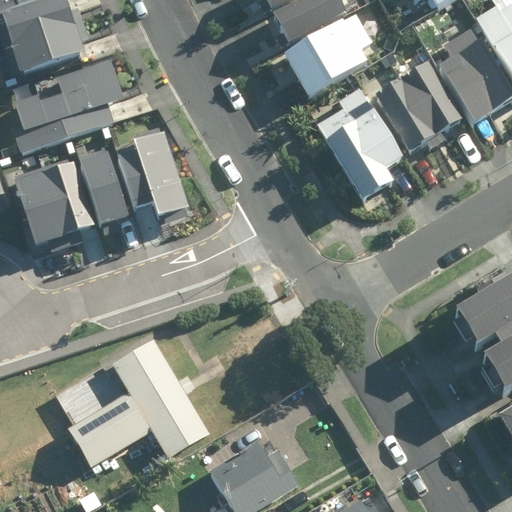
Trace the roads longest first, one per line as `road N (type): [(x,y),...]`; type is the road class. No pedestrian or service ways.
road 1 (residential): [(0,315),(46,313),(202,261),(277,225)]
road 2 (residential): [(277,225),(161,0)]
road 3 (residential): [(460,511),(335,300)]
road 4 (residential): [(511,200),(335,300)]
